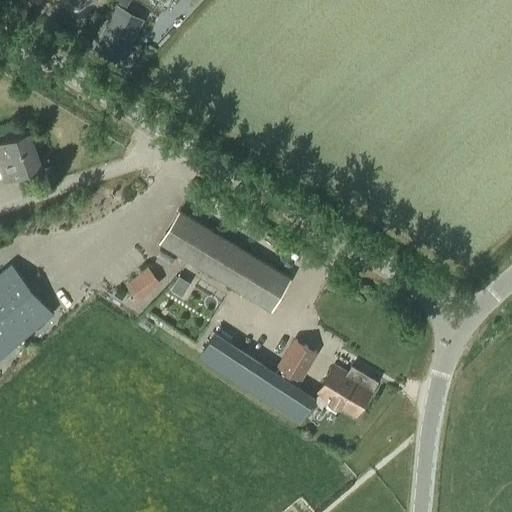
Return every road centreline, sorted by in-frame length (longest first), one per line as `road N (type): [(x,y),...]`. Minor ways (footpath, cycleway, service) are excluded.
road 1 (tertiary): [(470,320),(0,32)]
road 2 (tertiary): [(420,511),(435,392),(470,320)]
